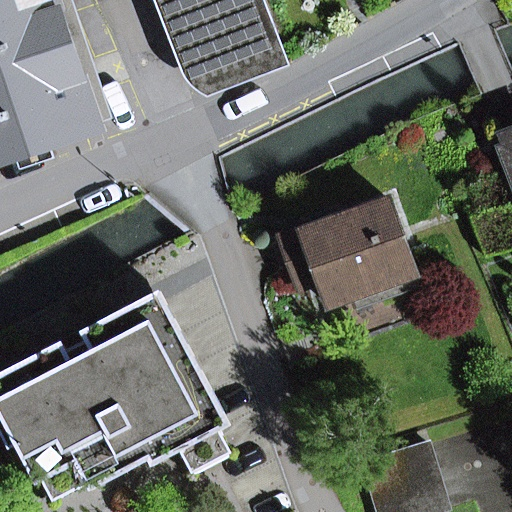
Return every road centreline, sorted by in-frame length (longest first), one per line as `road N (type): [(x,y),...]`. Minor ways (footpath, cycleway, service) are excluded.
road 1 (residential): [(316,511),(216,226)]
road 2 (residential): [(179,138),(443,0)]
road 3 (residential): [(0,211),(179,138)]
